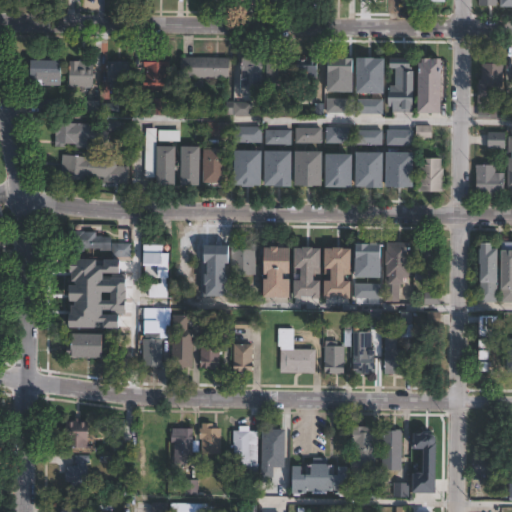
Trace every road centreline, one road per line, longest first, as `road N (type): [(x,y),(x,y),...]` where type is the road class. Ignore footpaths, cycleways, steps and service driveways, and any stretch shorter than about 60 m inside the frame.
road 1 (residential): [(511,214),(174,215),(0,188)]
road 2 (residential): [(511,400),(167,395),(0,370)]
road 3 (residential): [(465,0),(457,511)]
road 4 (residential): [(511,25),(0,18)]
road 5 (residential): [(24,511),(27,255),(0,85)]
